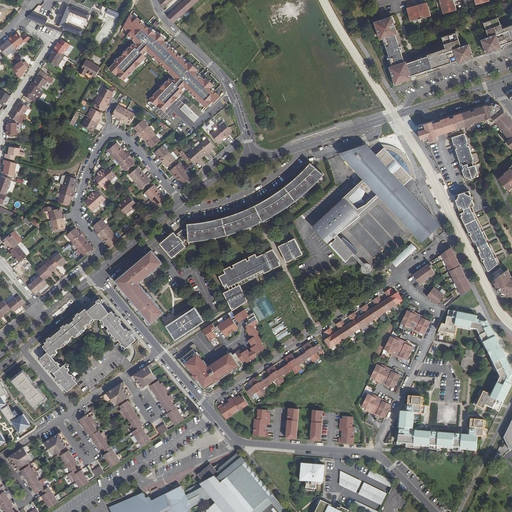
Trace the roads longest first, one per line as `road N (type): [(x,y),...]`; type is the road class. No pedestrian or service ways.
road 1 (residential): [(206,404),(398,275)]
road 2 (residential): [(180,202),(126,139),(107,137),(76,207),(98,254)]
road 3 (residential): [(254,160),(222,78),(153,0)]
road 4 (residential): [(68,511),(214,415)]
road 5 (residential): [(375,454),(238,442),(214,415)]
road 6 (residential): [(18,19),(53,40),(1,119),(0,138)]
road 7 (residential): [(254,160),(394,115)]
road 8 (unknown): [(316,269),(303,224),(343,184),(334,148)]
road 9 (residential): [(394,115),(461,232)]
